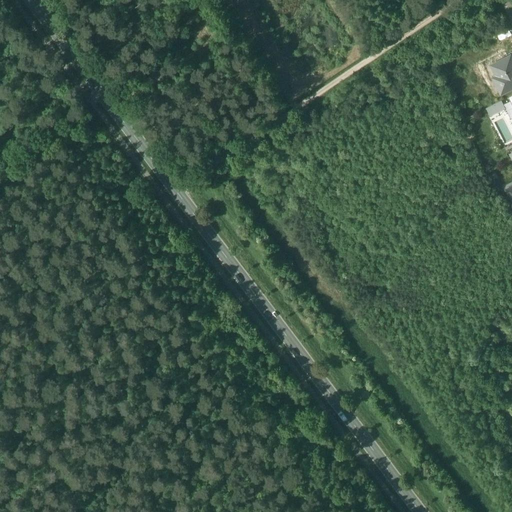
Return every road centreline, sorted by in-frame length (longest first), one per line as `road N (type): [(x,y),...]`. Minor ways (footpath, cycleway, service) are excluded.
road 1 (secondary): [(419,511),(29,0)]
road 2 (track): [(281,119),(462,0)]
road 3 (track): [(331,395),(164,511)]
road 4 (track): [(100,92),(0,172)]
road 5 (track): [(175,189),(281,119)]
